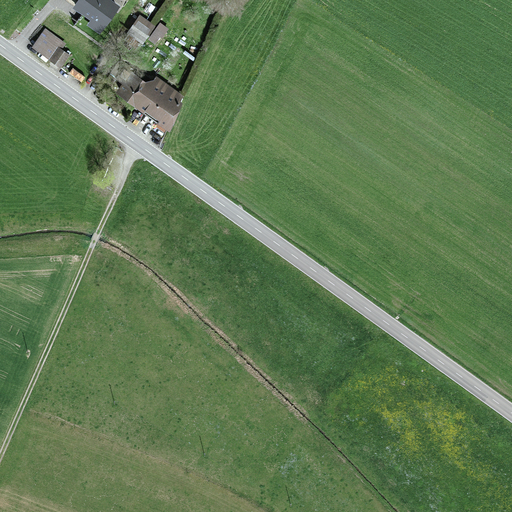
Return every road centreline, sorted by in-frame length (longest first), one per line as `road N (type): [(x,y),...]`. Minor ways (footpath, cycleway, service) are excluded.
road 1 (tertiary): [(511,413),(0,44)]
road 2 (track): [(136,143),(0,459)]
